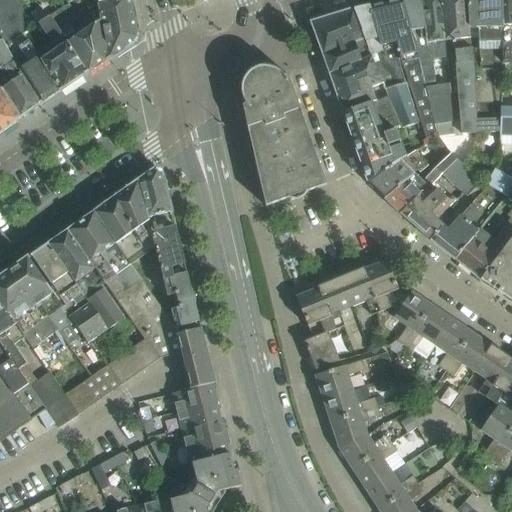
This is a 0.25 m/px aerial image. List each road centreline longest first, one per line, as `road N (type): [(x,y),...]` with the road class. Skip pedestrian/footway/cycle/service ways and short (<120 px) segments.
road 1 (residential): [(244,27),(307,65),(347,176),(374,214),(511,327)]
road 2 (tertiary): [(186,104),(246,350)]
road 3 (tertiary): [(0,251),(150,146),(186,104)]
road 4 (residential): [(0,476),(184,366)]
road 5 (tertiary): [(174,58),(134,75),(0,170)]
road 6 (tertiary): [(246,350),(301,511)]
